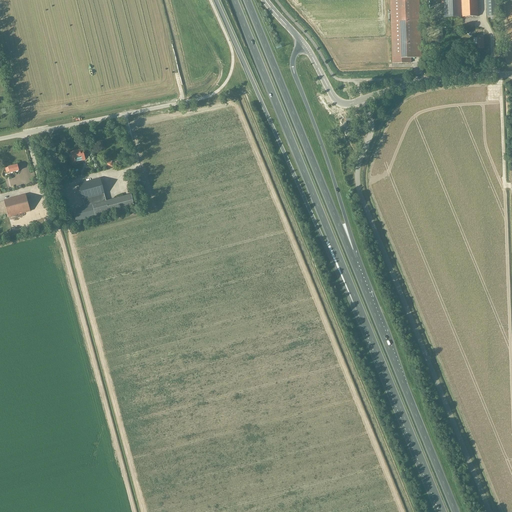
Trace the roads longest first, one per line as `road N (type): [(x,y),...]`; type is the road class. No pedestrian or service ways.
road 1 (unclassified): [(489,511),(359,193),(357,167),(371,129),(362,98)]
road 2 (trunk): [(216,0),(365,322)]
road 3 (trunk): [(234,0),(365,322)]
road 4 (trunk): [(352,259),(246,0)]
road 5 (trunk): [(455,511),(352,259)]
road 6 (trunk): [(352,259),(292,67),(304,45)]
road 7 (trunk): [(365,322),(442,511)]
road 8 (unclassified): [(185,101),(0,139)]
road 9 (unclassified): [(511,74),(432,79),(362,98)]
